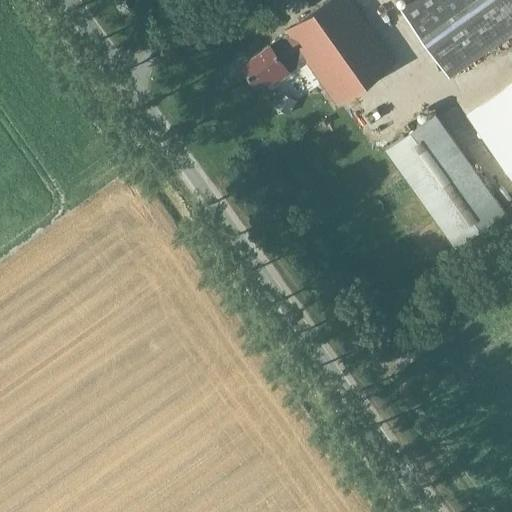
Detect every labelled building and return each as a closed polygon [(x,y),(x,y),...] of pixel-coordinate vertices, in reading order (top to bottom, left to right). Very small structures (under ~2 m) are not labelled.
[(284,32),(238,65),(253,86),(265,77),(270,84),(304,60),(334,104),(392,63),(347,0),(326,0),(283,31),(284,32)] [(511,0),(410,0),(398,9),(446,78),(511,32),(511,0)] [(125,1),(119,5),(123,13),(130,8),(125,1)] [(174,15),(180,11),(177,6),(170,10),(174,15)] [(450,111),(461,138),(495,124),(476,79),(433,97),(440,116),(450,111)] [(432,114),(383,149),(452,247),(502,212),(432,114)] [(511,116),(480,139),(511,183),(511,116)]
